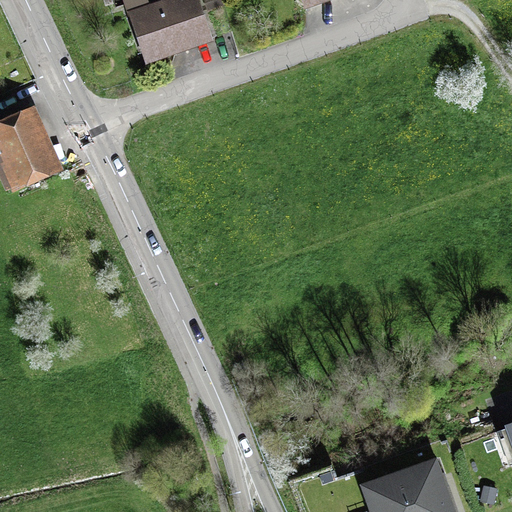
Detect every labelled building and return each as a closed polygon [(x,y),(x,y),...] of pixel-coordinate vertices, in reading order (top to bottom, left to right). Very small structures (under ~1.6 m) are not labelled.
[(121,0),(145,68),(214,45),(198,0),(169,0),(150,7),(147,0),(121,0)] [(224,7),(221,0),(207,0),(211,11),(224,7)] [(301,0),(306,12),(341,0),(301,0)] [(13,197),(61,176),(34,111),(0,125),(0,184),(5,197),(11,194),(13,197)] [(511,417),(504,420),(506,425),(496,429),(508,464),(511,462),(511,417)] [(371,511),(457,511),(437,452),(360,479),(371,511)] [(480,500),(494,503),(497,486),(483,483),(480,500)]
